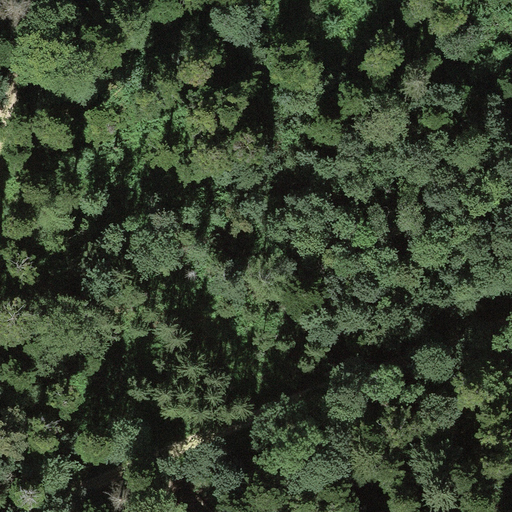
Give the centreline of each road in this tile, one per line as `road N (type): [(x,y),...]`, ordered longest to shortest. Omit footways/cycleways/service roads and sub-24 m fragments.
road 1 (track): [(511,321),(317,392),(35,511)]
road 2 (track): [(0,152),(24,0)]
